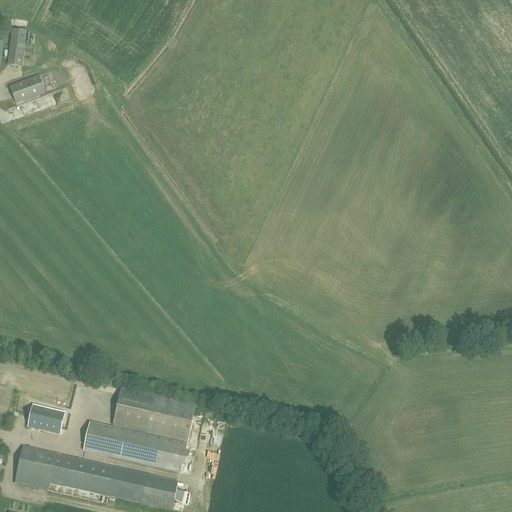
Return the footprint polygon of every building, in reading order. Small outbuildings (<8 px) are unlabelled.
[(12,30),(7,66),(23,68),(27,33),(12,30)] [(39,76),(38,76),(9,87),(16,104),(45,93),(39,76)] [(195,405),(121,388),(113,426),(187,442),(195,405)] [(65,414),(33,406),(29,428),(60,436),(65,414)] [(84,452),(181,473),(187,445),(90,423),(84,452)] [(108,497),(172,511),(179,483),(24,448),(16,485),(106,505),(108,497)]
